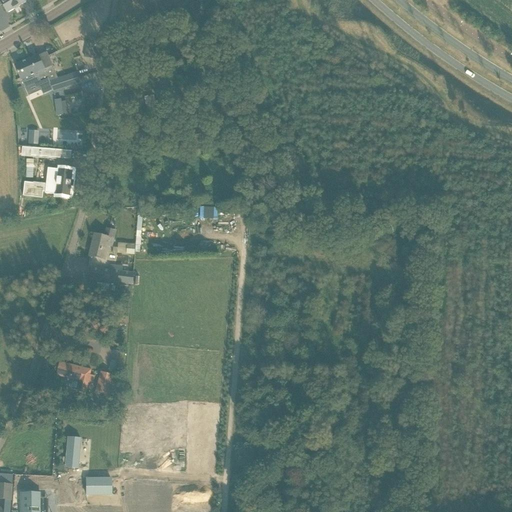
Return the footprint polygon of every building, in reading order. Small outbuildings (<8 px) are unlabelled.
[(0,0),(0,5),(3,4),(8,13),(14,9),(15,9),(15,8),(18,6),(19,7),(19,6),(25,2),(23,0),(0,0)] [(100,60),(102,44),(87,42),(84,57),(100,60)] [(58,79),(53,66),(46,52),(30,59),(40,82),(49,78),(50,81),(52,87),(79,78),(77,72),(58,79)] [(25,88),(40,82),(30,59),(15,66),(25,88)] [(53,92),(80,84),(79,78),(52,87),(53,92)] [(63,115),(61,101),(55,102),(56,116),(63,115)] [(69,159),(70,151),(32,148),(32,156),(69,159)] [(33,165),(33,164),(26,163),(26,183),(36,184),(37,166),(33,165)] [(46,182),(45,192),(49,192),(48,194),(59,195),(62,195),(67,196),(69,196),(72,171),(70,171),(59,170),(58,177),(50,176),(49,182),(46,182)] [(135,207),(146,206),(146,196),(139,196),(139,201),(135,201),(135,207)] [(116,232),(116,231),(106,229),(104,237),(95,235),(90,256),(106,260),(109,247),(113,248),(116,232)] [(392,245),(393,235),(382,235),(382,244),(392,245)] [(122,271),(123,267),(109,265),(109,270),(91,267),(89,279),(132,284),(134,273),(122,271)] [(60,362),(57,375),(79,381),(77,392),(79,392),(79,393),(82,394),(82,393),(85,394),(88,383),(92,384),(94,376),(90,375),(91,370),(60,362)] [(109,394),(113,375),(101,372),(96,391),(109,394)] [(65,463),(64,467),(77,469),(80,439),(71,438),(67,437),(65,463)] [(110,495),(110,478),(96,478),(86,478),(86,496),(110,495)] [(11,488),(11,485),(0,484),(0,499),(11,500),(12,488),(11,488)] [(20,494),(19,494),(19,509),(19,511),(47,511),(45,511),(45,508),(45,506),(40,506),(40,499),(40,498),(40,494),(36,494),(32,494),(20,494)]
